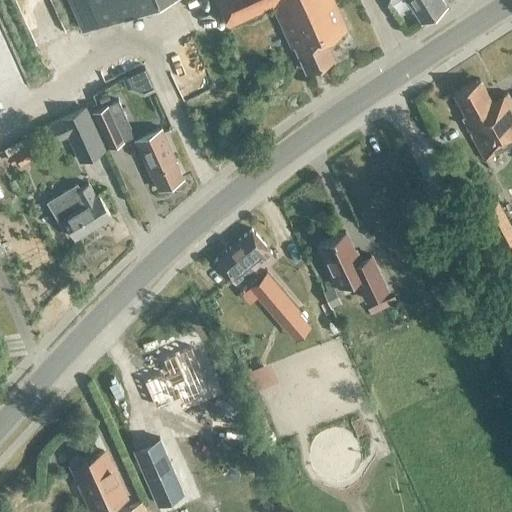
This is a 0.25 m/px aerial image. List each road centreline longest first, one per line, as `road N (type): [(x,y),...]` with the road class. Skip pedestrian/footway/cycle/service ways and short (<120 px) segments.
road 1 (tertiary): [(0,426),(198,222),(381,87)]
road 2 (track): [(511,367),(411,144)]
road 3 (tertiary): [(381,87),(511,3)]
